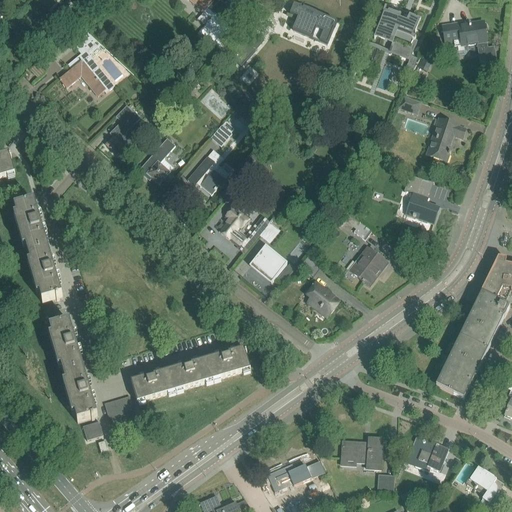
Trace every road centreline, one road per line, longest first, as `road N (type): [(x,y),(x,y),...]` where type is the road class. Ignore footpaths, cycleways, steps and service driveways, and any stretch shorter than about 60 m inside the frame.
road 1 (residential): [(87,162),(47,211),(92,378),(238,342),(261,312)]
road 2 (residential): [(261,312),(87,162)]
road 3 (tertiary): [(339,368),(455,282),(481,234)]
road 4 (tertiary): [(468,230),(446,273),(328,360)]
road 5 (tertiary): [(511,92),(468,230)]
road 6 (tertiary): [(225,452),(339,368)]
road 7 (residential): [(461,425),(355,384),(339,368)]
road 8 (tertiary): [(328,360),(218,440)]
road 9 (secondary): [(86,511),(0,412)]
road 10 (tertiary): [(218,440),(111,511)]
